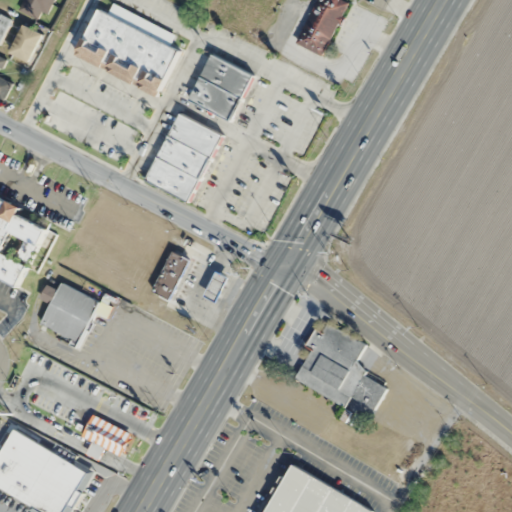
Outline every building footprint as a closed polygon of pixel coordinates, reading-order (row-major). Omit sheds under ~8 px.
[(23,0),(19,10),(42,22),(52,0),(23,0)] [(316,0),(296,44),(323,57),(349,3),(343,0),(316,0)] [(182,50),(98,10),(76,57),(160,97),(182,50)] [(10,53),(29,63),(44,35),(24,25),(10,53)] [(211,53),(188,102),(231,123),(255,74),(211,53)] [(10,82),(0,77),(0,62),(2,57),(0,55),(0,99),(2,100),(10,82)] [(194,202),(225,133),(178,112),(147,181),(194,202)] [(0,275),(20,284),(46,227),(18,214),(21,206),(0,196),(0,275)] [(174,299),(191,258),(171,250),(154,291),(174,299)] [(100,301),(62,282),(59,289),(48,284),(41,298),(51,303),(41,323),(80,342),(100,301)] [(295,376),(311,350),(305,346),(318,325),(325,329),(329,321),(368,344),(358,360),(367,370),(346,406),(295,376)] [(93,414),(82,436),(121,455),(132,433),(93,414)] [(0,487),(40,508),(38,511),(70,511),(92,471),(13,430),(0,455),(0,487)] [(265,511),(294,464),(373,511),(372,511),(265,511)]
